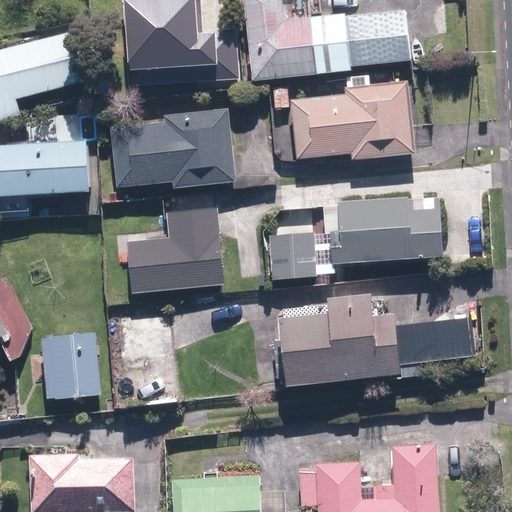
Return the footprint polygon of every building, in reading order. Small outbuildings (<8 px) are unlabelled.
[(120,0),(127,91),(239,83),(236,33),(203,36),(199,0),(120,0)] [(281,0),(243,0),(252,84),(350,75),(350,70),(409,64),(404,15),(344,20),(344,18),(284,24),(281,0)] [(0,125),(22,120),(18,103),(84,87),(71,36),(0,54),(0,125)] [(289,110),(294,164),(350,158),(351,165),(413,158),(406,86),(369,89),(368,79),(347,82),(348,91),(343,92),(344,98),(289,103),(289,110)] [(288,111),(288,104),(286,89),(271,91),(273,112),(288,111)] [(108,131),(114,192),(171,187),(171,192),(234,186),(227,113),(162,118),(162,126),(108,131)] [(0,151),(0,202),(90,196),(86,145),(0,151)] [(120,193),(121,203),(134,202),(134,192),(120,193)] [(330,280),(329,268),(339,267),(340,278),(360,277),(359,266),(378,265),(379,275),(396,273),(396,264),(441,261),(438,212),(407,214),(406,202),(336,207),(338,235),(327,237),(327,238),(306,240),(309,282),(330,280)] [(125,245),(130,297),(221,288),(214,211),(165,216),(168,241),(125,245)] [(412,292),(384,294),(385,314),(413,312),(412,292)] [(276,322),(283,390),(397,377),(390,316),(368,319),(366,297),(322,302),(324,317),(276,322)] [(111,313),(119,400),(175,395),(167,308),(111,313)] [(52,402),(52,404),(99,399),(93,336),(46,341),(46,343),(39,343),(45,403),(52,402)] [(357,467),(314,469),(314,472),(298,473),(300,510),(316,509),(315,511),(435,511),(433,448),(390,449),(392,489),(358,490),(357,467)] [(77,458),(28,460),(29,511),(134,511),(133,461),(77,463),(77,458)] [(284,511),(284,496),(259,497),(258,480),(170,484),(171,511),(284,511)]
